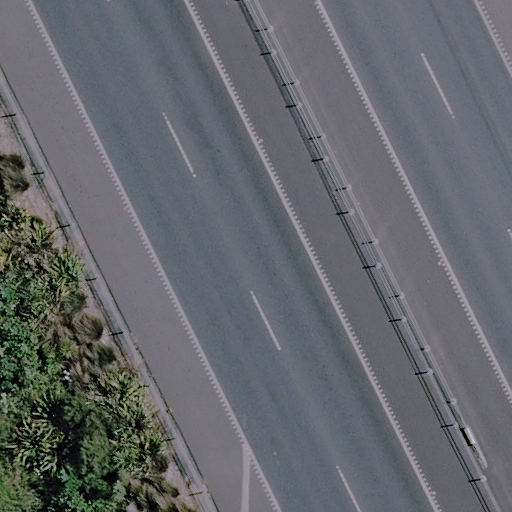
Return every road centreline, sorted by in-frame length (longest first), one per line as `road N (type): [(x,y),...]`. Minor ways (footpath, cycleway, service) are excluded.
road 1 (motorway): [(351,511),(100,0)]
road 2 (motorway): [(411,0),(511,205)]
